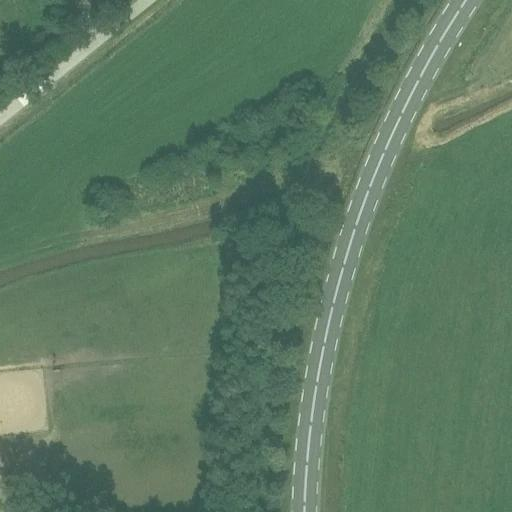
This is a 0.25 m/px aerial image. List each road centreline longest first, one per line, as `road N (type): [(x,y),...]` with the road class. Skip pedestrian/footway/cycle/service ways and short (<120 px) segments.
road 1 (primary): [(304,511),(327,330),(355,226),(428,59),(467,0)]
road 2 (unclassified): [(0,118),(146,0)]
